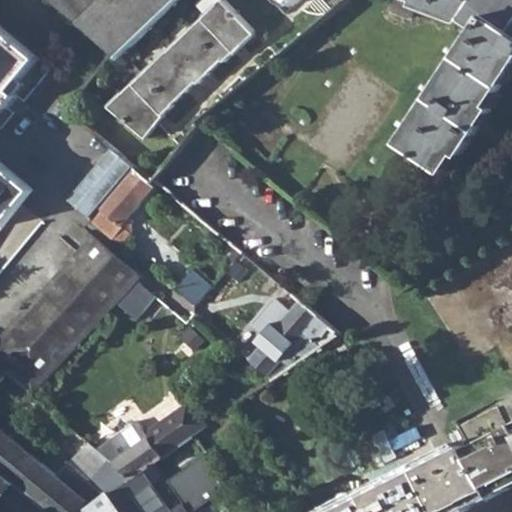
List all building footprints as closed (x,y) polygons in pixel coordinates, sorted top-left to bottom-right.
[(119,57),(179,0),(51,0),(114,52),(119,57)] [(133,83),(108,106),(146,138),(163,115),(174,105),(197,82),(199,83),(223,60),(225,62),(255,34),(222,0),(221,0),(192,27),(168,51),(144,74),(133,84),(133,83)] [(403,143),(446,172),(459,151),(463,154),(494,108),(489,106),(511,71),(511,0),(396,0),(392,11),(410,18),(416,5),(458,20),(461,17),(478,29),(403,143)] [(0,103),(1,103),(8,108),(18,95),(12,90),(38,60),(0,27),(0,103)] [(64,199),(88,218),(135,166),(111,146),(64,199)] [(0,224),(30,190),(0,164),(0,224)] [(138,169),(92,221),(112,238),(120,245),(130,233),(122,225),(158,182),(155,179),(153,181),(138,169)] [(161,193),(169,200),(174,195),(166,188),(161,193)] [(6,374),(33,397),(138,281),(142,277),(93,236),(0,338),(0,366),(8,373),(6,374)] [(469,441),(498,494),(511,485),(511,237),(428,293),(472,360),(499,344),(511,365),(511,424),(506,427),(493,406),(459,425),(469,441)] [(192,272),(176,291),(195,307),(211,288),(192,272)] [(136,309),(151,292),(138,281),(123,298),(136,309)] [(249,361),(269,377),(297,343),(306,333),(322,346),(340,334),(300,300),(249,361)] [(310,355),(297,343),(269,377),(274,381),(310,355)] [(219,419),(233,436),(252,424),(239,405),(233,408),(219,419)] [(115,462),(133,480),(155,464),(189,440),(183,432),(188,428),(189,430),(196,424),(201,431),(202,430),(185,406),(146,433),(151,437),(135,448),(123,433),(98,451),(113,465),(115,462)] [(196,424),(189,430),(194,436),(201,431),(196,424)] [(0,506),(6,511),(47,511),(26,493),(47,468),(0,427),(0,506)] [(498,494),(469,441),(447,452),(330,511),(462,511),(475,505),(498,494)] [(113,492),(126,511),(188,511),(155,464),(133,480),(115,462),(113,465),(98,451),(89,444),(68,465),(105,497),(113,492)] [(87,502),(91,507),(105,497),(68,465),(57,475),(87,502)] [(78,511),(87,502),(57,475),(47,468),(26,493),(47,511),(78,511)] [(105,497),(91,507),(89,509),(91,511),(126,511),(113,492),(105,497)]
